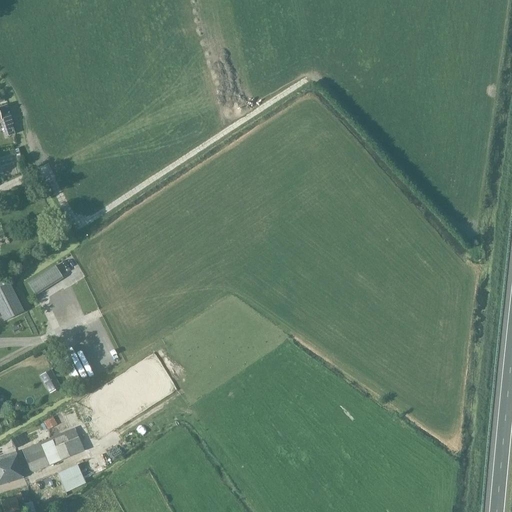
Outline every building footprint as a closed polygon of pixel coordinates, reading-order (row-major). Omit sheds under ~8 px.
[(6,105),(0,107),(0,119),(1,119),(7,137),(14,134),(11,125),(13,124),(6,105)] [(54,266),(47,270),(55,283),(62,278),(54,266)] [(22,310),(6,281),(0,284),(0,314),(3,320),(22,310)] [(77,298),(73,289),(67,291),(64,284),(57,287),(67,308),(73,305),(71,301),(77,298)] [(39,376),(49,394),(60,388),(51,370),(39,376)] [(44,417),(49,425),(59,418),(54,411),(44,417)] [(39,443),(22,450),(31,473),(49,467),(49,465),(60,461),(60,460),(83,451),(78,438),(76,432),(41,445),(40,442),(39,443)] [(22,478),(20,471),(22,470),(16,452),(0,457),(0,486),(22,479),(22,478)] [(90,455),(59,467),(67,488),(88,480),(84,470),(94,466),(90,455)] [(16,502),(22,500),(20,493),(14,495),(15,498),(0,501),(0,502),(2,511),(12,511),(19,510),(16,502)] [(33,511),(31,502),(24,505),(25,511),(33,511)]
